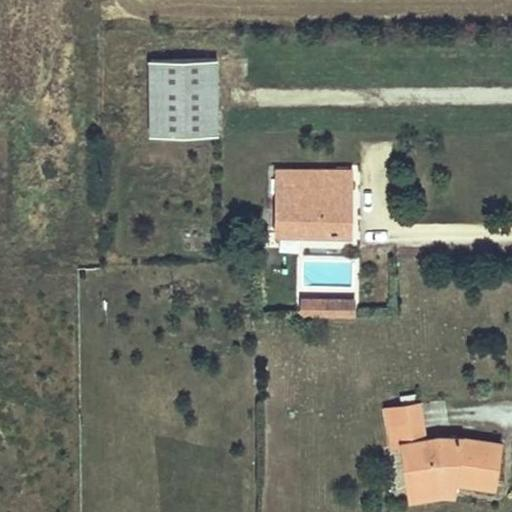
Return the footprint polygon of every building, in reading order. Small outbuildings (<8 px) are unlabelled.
[(210,131),(210,56),(140,57),(141,132),(210,131)] [(350,170),(274,172),(277,238),(351,235),(352,235),(350,170)] [(297,262),(275,263),(275,274),(297,274),(297,262)] [(300,295),(300,315),(356,318),(357,298),(300,295)] [(409,440),(406,405),(372,407),(374,443),(381,442),(384,485),(430,482),(438,484),(475,491),(485,451),(427,439),(409,440)] [(430,482),(384,485),(384,501),(427,499),(435,500),(438,484),(430,482)]
